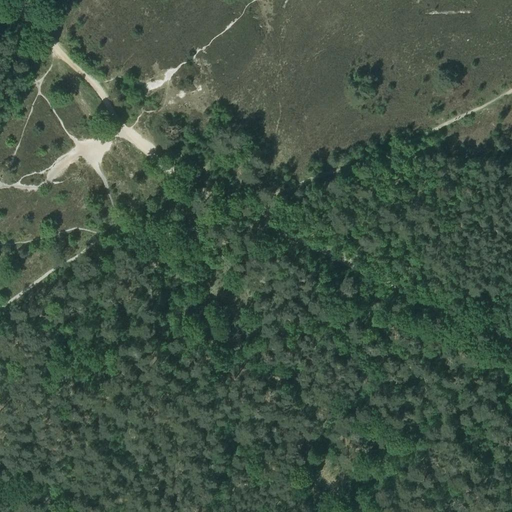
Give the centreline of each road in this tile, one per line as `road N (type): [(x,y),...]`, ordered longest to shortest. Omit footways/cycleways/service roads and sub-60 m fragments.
road 1 (track): [(511,332),(375,278),(217,200),(127,129)]
road 2 (track): [(240,211),(511,84)]
